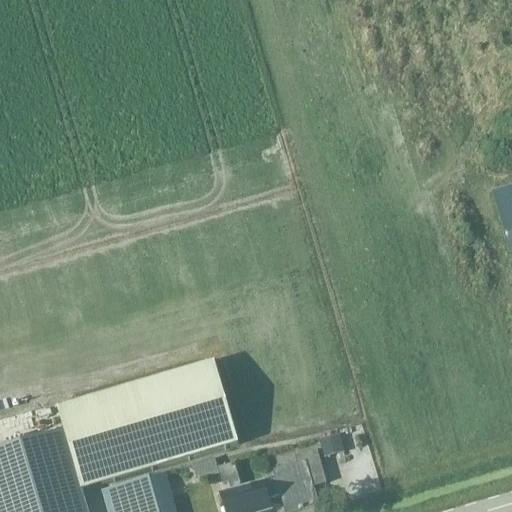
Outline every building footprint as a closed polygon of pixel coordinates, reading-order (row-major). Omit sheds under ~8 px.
[(246,130),(0,202),(0,216),(53,396),(303,323),(246,130)] [(511,189),(493,195),(511,263),(511,189)] [(304,325),(267,336),(273,357),(310,346),(304,325)] [(54,412),(61,433),(23,445),(21,437),(0,444),(2,451),(0,451),(0,511),(85,511),(79,491),(236,444),(211,363),(54,412)] [(344,453),(339,435),(318,441),(324,459),(344,453)] [(275,481),(269,482),(274,499),(280,497),(283,511),(301,507),(301,508),(317,504),(311,479),(324,476),(317,452),(294,458),(296,465),(272,472),(275,481)] [(268,500),(274,499),(269,482),(264,484),(263,482),(241,488),(234,465),(217,469),(221,486),(228,484),(230,490),(220,493),(224,511),(267,511),(271,511),(268,500)] [(174,511),(164,475),(102,493),(106,511),(174,511)]
